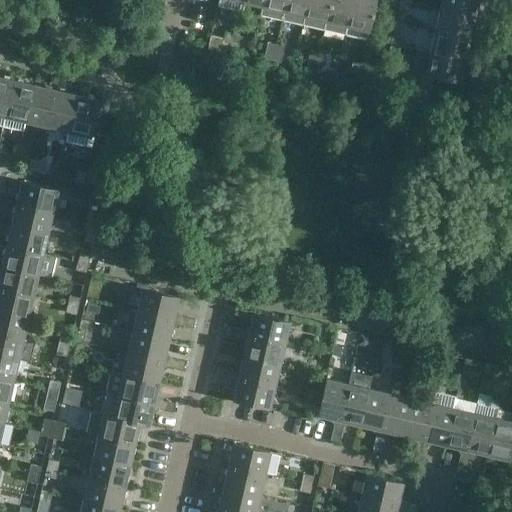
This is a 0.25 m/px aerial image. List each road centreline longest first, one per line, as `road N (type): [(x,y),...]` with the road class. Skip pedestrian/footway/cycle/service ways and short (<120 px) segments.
road 1 (residential): [(431,511),(438,479),(190,421)]
road 2 (residential): [(190,421),(216,289)]
